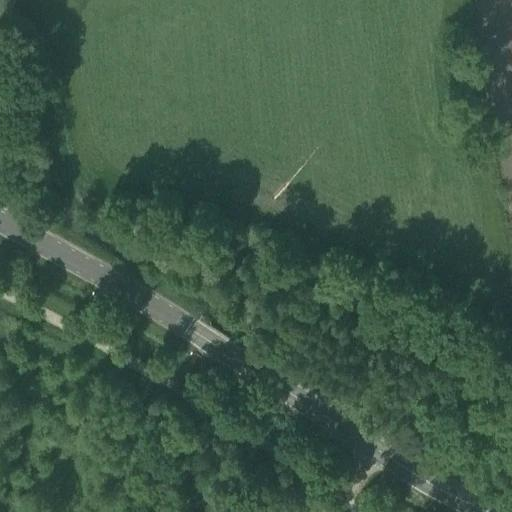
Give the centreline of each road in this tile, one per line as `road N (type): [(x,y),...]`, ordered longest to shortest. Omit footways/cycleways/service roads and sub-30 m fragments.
road 1 (secondary): [(376,450),(0,221)]
road 2 (secondary): [(484,511),(376,450)]
